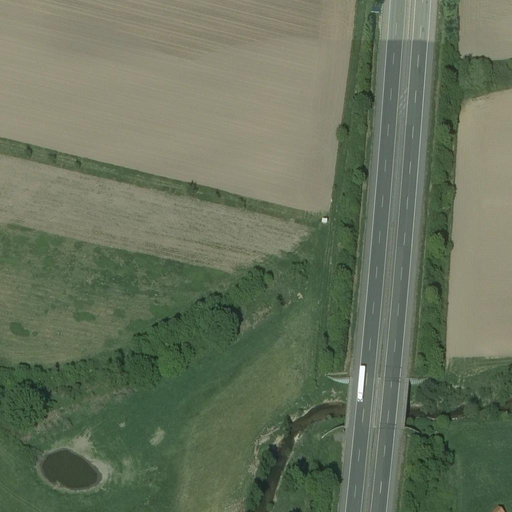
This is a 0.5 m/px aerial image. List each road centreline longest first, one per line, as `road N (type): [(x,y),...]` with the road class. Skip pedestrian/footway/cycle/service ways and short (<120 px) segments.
road 1 (motorway): [(397,0),(353,511)]
road 2 (motorway): [(379,511),(422,0)]
